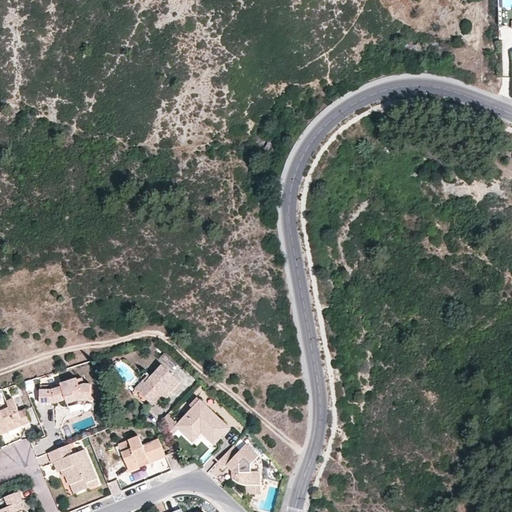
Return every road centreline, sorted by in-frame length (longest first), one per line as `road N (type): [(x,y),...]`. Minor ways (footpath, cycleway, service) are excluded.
road 1 (residential): [(294,511),(319,397),(288,222),(297,163),(335,115),(393,87),(444,86),(511,113)]
road 2 (track): [(0,371),(63,349),(160,334),(311,458)]
road 3 (residential): [(235,511),(186,481),(106,511)]
